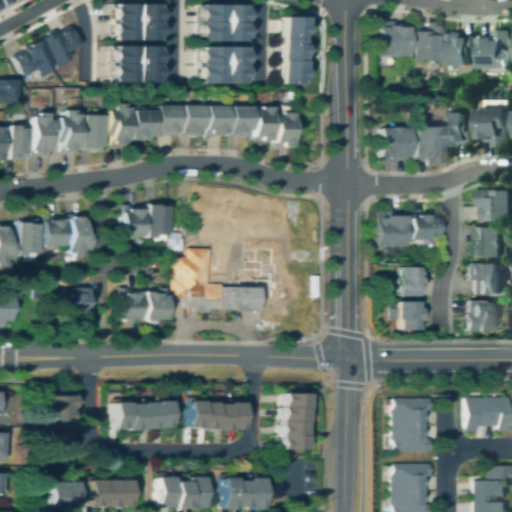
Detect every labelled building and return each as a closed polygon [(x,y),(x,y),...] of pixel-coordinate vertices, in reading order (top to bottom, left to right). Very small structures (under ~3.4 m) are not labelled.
[(126,20),(126,2),(102,2),(102,20),(126,20)] [(151,20),(151,2),(126,2),(126,20),(151,20)] [(213,21),(214,3),(189,3),(189,21),(213,21)] [(238,21),(238,3),(214,3),(213,21),(238,21)] [(273,15),(295,15),(295,33),(293,33),(293,37),(273,36),(273,15)] [(126,38),(126,20),(102,20),(102,38),(126,38)] [(151,38),(151,20),(126,20),(126,38),(151,38)] [(401,24),(402,55),(373,55),(372,20),(388,20),(388,24),(401,24)] [(213,39),(213,21),(189,21),(189,39),(213,39)] [(238,39),(238,21),(213,21),(213,39),(238,39)] [(437,22),(438,60),(407,60),(407,28),(422,28),(422,22),(437,22)] [(62,24),(72,44),(59,51),(64,59),(50,67),(33,36),(48,29),(49,31),(62,24)] [(511,30),(511,67),(481,68),(480,34),(496,34),(496,30),(511,30)] [(462,32),(462,34),(474,34),(474,53),(469,53),(469,65),(451,65),(451,63),(444,64),(444,33),(462,32)] [(273,57),(295,58),(295,40),(293,40),(293,37),(273,36),(273,57)] [(4,55),(14,74),(28,67),(32,76),(47,68),(30,37),(15,45),(17,48),(4,55)] [(126,62),(126,44),(102,44),(102,62),(126,62)] [(150,62),(150,45),(126,44),(126,62),(150,62)] [(213,63),(213,45),(189,45),(189,63),(213,63)] [(238,63),(238,45),(213,45),(213,63),(238,63)] [(273,57),(295,58),(295,82),(272,82),(273,57)] [(126,80),(126,62),(102,62),(102,80),(126,80)] [(150,80),(150,62),(126,62),(126,80),(150,80)] [(213,81),(213,63),(189,63),(189,81),(213,81)] [(238,81),(238,63),(213,63),(213,81),(238,81)] [(0,78),(9,78),(9,102),(0,102),(0,78)] [(124,107),(125,139),(120,140),(120,145),(107,145),(106,135),(104,135),(103,110),(108,110),(108,103),(120,103),(120,107),(124,107)] [(173,133),(163,133),(163,130),(152,130),(151,106),(173,105),(173,133)] [(194,130),(194,136),(185,136),(185,132),(175,133),(175,106),(196,105),(197,130),(194,130)] [(221,105),(222,133),(205,133),(205,137),(200,137),(200,105),(221,105)] [(243,137),(237,137),(237,133),(225,133),(224,105),(245,105),(246,130),(243,130),(243,137)] [(268,106),(269,140),(250,140),(250,109),(257,109),(256,106),(268,106)] [(68,109),(68,113),(74,113),(75,146),(70,147),(71,151),(57,151),(57,141),(53,141),(52,117),(58,117),(58,110),(68,109)] [(509,109),(510,146),(494,146),(494,141),(479,142),(479,109),(509,109)] [(144,138),(126,139),(126,110),(147,110),(148,136),(144,136),(144,138)] [(43,112),(43,119),(47,119),(48,145),(42,145),(42,150),(39,150),(39,154),(26,154),(26,116),(32,116),(32,113),(43,112)] [(289,112),(290,145),(271,145),(271,115),(278,115),(278,112),(289,112)] [(467,112),(467,123),(473,123),(474,143),(460,143),(460,145),(443,145),(442,114),(449,114),(449,112),(467,112)] [(98,151),(91,151),(90,147),(77,147),(77,115),(98,114),(98,151)] [(14,155),(14,158),(4,158),(4,125),(17,125),(17,128),(22,128),(22,155),(14,155)] [(437,126),(437,163),(423,163),(422,157),(407,157),(406,126),(437,126)] [(400,128),(401,157),(388,157),(388,162),(371,162),(370,128),(400,128)] [(511,190),(511,220),(485,221),(485,206),(480,206),(479,190),(511,190)] [(162,204),(163,234),(150,234),(150,237),(142,237),(141,204),(162,204)] [(130,235),(131,238),(123,238),(123,235),(116,235),(116,205),(123,205),(123,208),(138,208),(138,235),(130,235)] [(385,210),(385,215),(398,214),(399,245),(370,245),(370,210),(385,210)] [(432,212),(433,236),(423,236),(423,239),(404,239),(404,217),(411,217),(411,214),(422,214),(422,212),(432,212)] [(82,219),(82,224),(86,224),(86,249),(80,249),(80,256),(71,256),(71,252),(65,252),(64,213),(80,213),(80,219),(82,219)] [(60,217),(60,245),(52,245),(52,248),(45,248),(44,245),(38,245),(38,221),(44,221),(44,217),(60,217)] [(33,218),(33,252),(21,252),(21,255),(13,254),(13,221),(16,221),(16,219),(25,219),(25,218),(33,218)] [(0,223),(4,223),(4,229),(5,229),(5,234),(9,234),(10,258),(3,259),(3,266),(0,266),(0,223)] [(504,227),(505,256),(473,256),(472,245),(475,245),(474,227),(504,227)] [(176,232),(175,250),(171,249),(171,259),(163,258),(164,231),(176,232)] [(500,263),(501,294),(472,294),(472,280),(465,280),(465,263),(500,263)] [(415,291),(415,295),(389,295),(389,276),(391,276),(391,267),(416,267),(417,291),(415,291)] [(255,286),(255,309),(214,309),(214,308),(205,307),(205,311),(191,311),(190,307),(180,307),(181,274),(217,274),(217,286),(255,286)] [(85,288),(85,313),(65,312),(54,312),(54,289),(71,288),(85,288)] [(161,288),(161,318),(140,318),(139,290),(152,289),(152,288),(161,288)] [(135,290),(134,318),(113,318),(114,295),(119,294),(119,290),(135,290)] [(0,295),(8,296),(6,321),(0,320),(0,295)] [(490,323),(491,330),(462,330),(462,315),(465,315),(465,300),(484,299),(484,305),(492,305),(492,323),(490,323)] [(415,301),(415,318),(417,318),(418,329),(391,329),(391,319),(389,319),(388,302),(415,301)] [(297,406),(298,406),(298,392),(272,392),(272,405),(297,406)] [(36,408),(33,408),(33,394),(65,394),(65,409),(62,409),(36,408)] [(457,430),(457,395),(478,395),(479,424),(468,424),(468,430),(457,430)] [(500,430),(500,395),(478,395),(479,424),(489,424),(489,430),(500,430)] [(420,423),(420,409),(424,409),(424,396),(387,396),(387,408),(386,408),(385,423),(420,423)] [(145,400),(145,399),(159,399),(159,425),(145,425),(145,400)] [(191,400),(191,399),(177,399),(177,425),(190,425),(191,400)] [(102,400),(117,401),(117,402),(117,426),(102,426),(102,400)] [(131,402),(131,400),(145,400),(145,425),(145,427),(131,427),(131,402)] [(205,402),(205,401),(191,400),(190,425),(190,427),(205,427),(205,402)] [(233,401),(219,401),(219,402),(219,427),(233,427),(233,401)] [(117,402),(131,402),(131,427),(131,428),(117,428),(117,426),(117,402)] [(219,402),(205,402),(205,427),(205,428),(219,428),(219,427),(219,402)] [(295,420),(297,420),(297,406),(272,405),(271,405),(271,420),(295,420)] [(62,422),(62,409),(36,408),(36,422),(62,422)] [(295,434),(295,420),(271,420),(270,420),(269,434),(271,434),(295,434)] [(62,436),(62,422),(36,422),(36,436),(62,436)] [(420,423),(420,436),(423,436),(423,449),(386,449),(386,438),(385,438),(385,423),(420,423)] [(297,449),(297,434),(295,434),(271,434),(271,449),(297,449)] [(62,451),(62,436),(36,436),(36,451),(62,451)] [(420,489),(420,475),(423,475),(423,462),(386,462),(386,474),(385,474),(385,488),(420,489)] [(504,464),(477,464),(477,479),(465,479),(465,497),(482,497),(482,493),(504,493),(504,464)] [(164,480),(164,475),(148,475),(148,506),(165,506),(164,480)] [(178,480),(178,475),(194,475),(194,506),(178,506),(178,480)] [(210,476),(224,476),(224,479),(224,505),(224,508),(212,508),(212,505),(210,505),(210,476)] [(238,479),(238,476),(252,476),(252,508),(239,508),(239,505),(238,505),(238,479)] [(77,478),(77,504),(90,504),(90,478),(77,478)] [(90,478),(90,504),(104,504),(104,478),(90,478)] [(104,478),(104,504),(118,504),(118,478),(104,478)] [(224,479),(224,505),(238,505),(238,479),(224,479)] [(37,480),(37,511),(48,511),(48,510),(51,510),(51,506),(51,480),(37,480)] [(51,480),(51,506),(65,506),(65,480),(51,480)] [(164,480),(165,506),(178,506),(178,480),(164,480)] [(420,489),(420,502),(423,502),(423,511),(386,511),(386,503),(385,503),(385,488),(420,489)] [(504,511),(465,511),(465,497),(482,497),(482,500),(504,500),(504,511)]
